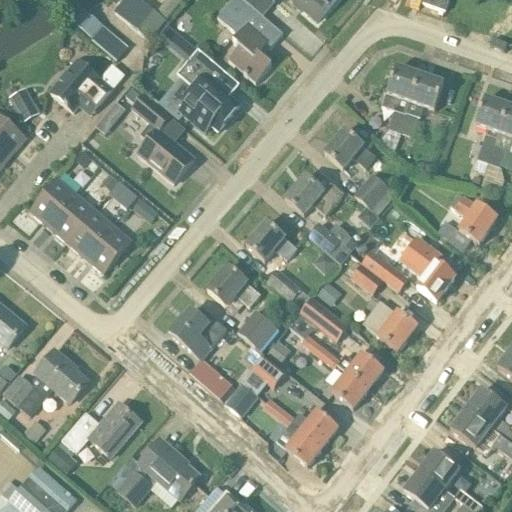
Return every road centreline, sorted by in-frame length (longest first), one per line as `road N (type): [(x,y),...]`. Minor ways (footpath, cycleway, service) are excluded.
road 1 (residential): [(108,334),(367,37),(414,31),(511,66)]
road 2 (residential): [(328,511),(511,269)]
road 3 (residential): [(108,334),(311,511)]
road 4 (residential): [(0,247),(108,334)]
